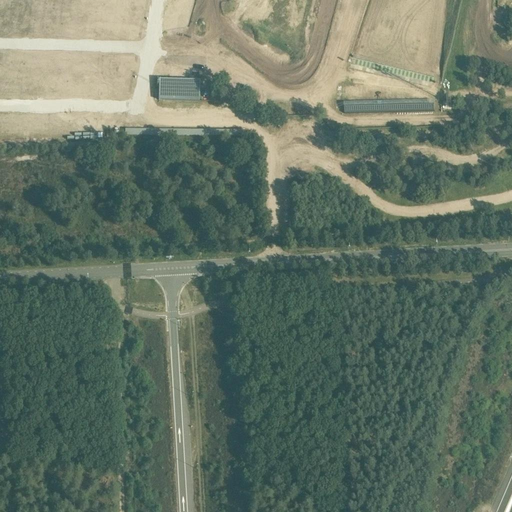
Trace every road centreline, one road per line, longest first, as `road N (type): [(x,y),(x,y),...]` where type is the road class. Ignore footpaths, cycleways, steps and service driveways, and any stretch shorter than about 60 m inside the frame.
road 1 (track): [(511,195),(400,213),(310,156),(293,156),(275,174),(272,263)]
road 2 (primary): [(170,268),(511,250)]
road 3 (track): [(204,511),(192,317),(170,268)]
road 4 (motorway): [(185,511),(170,268)]
road 5 (track): [(116,307),(122,511)]
road 6 (track): [(275,174),(271,150),(251,126),(153,114),(149,74)]
road 7 (track): [(333,171),(407,149),(478,158),(511,140)]
road 8 (primary): [(0,278),(170,268)]
